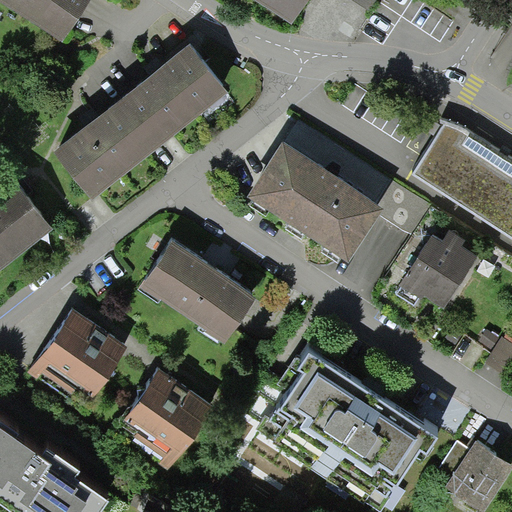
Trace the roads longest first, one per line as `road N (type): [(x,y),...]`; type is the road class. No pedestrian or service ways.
road 1 (residential): [(178,182),(511,418)]
road 2 (residential): [(178,182),(0,328)]
road 3 (residential): [(312,50),(289,95),(178,182)]
road 4 (residential): [(312,50),(456,78)]
road 5 (residential): [(203,0),(264,39),(312,50)]
